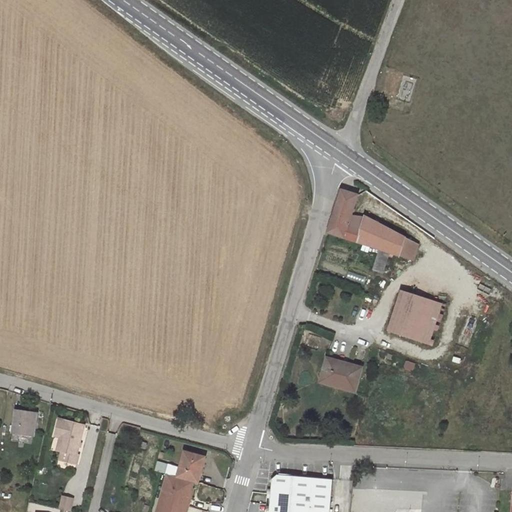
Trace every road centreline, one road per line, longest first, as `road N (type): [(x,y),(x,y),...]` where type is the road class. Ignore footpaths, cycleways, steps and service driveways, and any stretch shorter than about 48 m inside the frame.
road 1 (residential): [(322,168),(325,196),(253,448)]
road 2 (residential): [(253,448),(0,379)]
road 3 (residential): [(253,448),(511,464)]
road 4 (primary): [(122,0),(310,132)]
road 5 (primary): [(347,157),(511,271)]
road 6 (unclassified): [(401,0),(342,131)]
